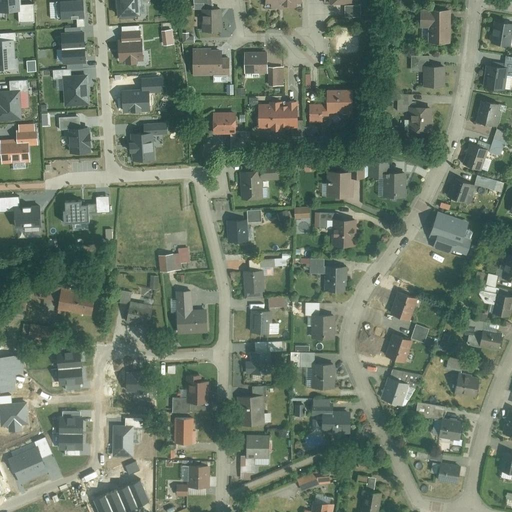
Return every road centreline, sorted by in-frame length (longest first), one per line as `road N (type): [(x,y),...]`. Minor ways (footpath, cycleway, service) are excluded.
road 1 (residential): [(465,511),(411,494),(349,356),(352,315),(445,140),(467,53),(470,0)]
road 2 (residential): [(222,355),(224,290),(202,196),(210,181)]
road 3 (residential): [(101,0),(112,175)]
road 4 (residential): [(0,507),(91,470),(99,457),(99,396)]
road 5 (residential): [(99,396),(101,353),(222,355)]
road 6 (residential): [(511,355),(480,441),(469,511)]
road 7 (residential): [(221,511),(222,355)]
